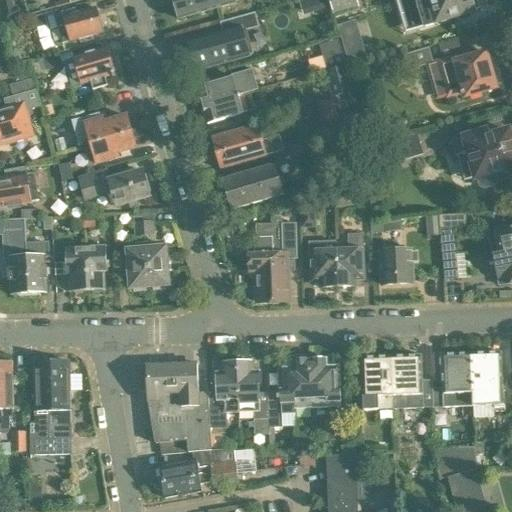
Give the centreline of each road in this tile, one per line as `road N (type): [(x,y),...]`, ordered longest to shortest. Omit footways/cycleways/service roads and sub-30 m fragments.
road 1 (residential): [(135,0),(215,291),(216,329)]
road 2 (residential): [(216,329),(511,320)]
road 3 (residential): [(129,511),(100,331)]
road 4 (unknown): [(147,511),(266,493),(291,500),(297,511)]
